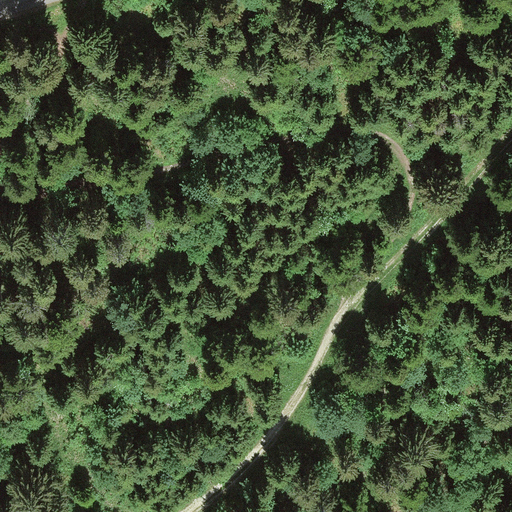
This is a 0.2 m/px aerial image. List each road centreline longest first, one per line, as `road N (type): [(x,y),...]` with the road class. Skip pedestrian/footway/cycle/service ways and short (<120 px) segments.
road 1 (track): [(126,511),(226,387),(317,197),(306,170),(273,168),(221,196),(123,219),(62,220),(17,188),(0,144)]
road 2 (track): [(186,511),(275,422),(344,314),(511,133)]
